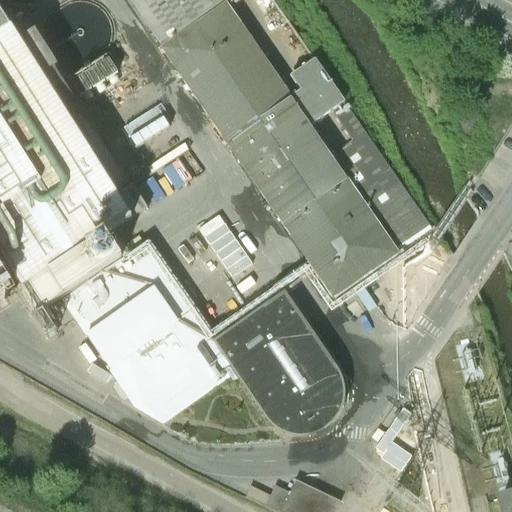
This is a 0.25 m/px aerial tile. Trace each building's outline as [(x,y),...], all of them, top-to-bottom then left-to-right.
[(110,48),(113,34),(110,21),(102,10),(91,2),(79,0),(76,0),(64,3),(53,10),(45,22),(43,35),(46,49),(53,60),(65,67),(78,70),(92,67),(103,59),(110,48)] [(128,0),(162,50),(224,7),(233,0),(128,0)] [(224,7),(162,50),(330,295),(428,228),(310,58),(297,67),(306,80),(284,95),(224,7)] [(280,294),(215,338),(146,239),(125,254),(110,230),(198,173),(185,154),(135,188),(130,181),(127,182),(100,143),(127,125),(117,109),(91,126),(54,71),(57,69),(35,35),(19,45),(0,14),(0,302),(19,291),(48,335),(74,315),(136,403),(162,418),(230,370),(261,414),(273,424),(288,429),(304,428),(318,422),(329,410),(335,396),(335,380),(329,366),(280,294)] [(131,75),(122,58),(84,77),(92,93),(117,80),(118,82),(131,75)] [(145,151),(177,134),(166,112),(148,121),(154,132),(145,137),(140,128),(135,132),(145,151)] [(232,269),(251,257),(224,214),(181,242),(231,320),(255,304),(232,269)] [(383,437),(414,455),(424,438),(411,430),(423,410),(405,399),(383,437)] [(342,499),(298,476),(292,488),(278,480),(265,503),(283,511),(333,511),(334,511),(342,499)] [(511,511),(511,495),(499,499),(502,511),(511,511)]
